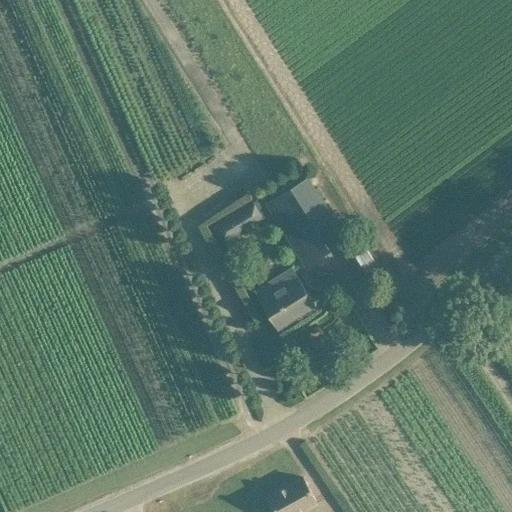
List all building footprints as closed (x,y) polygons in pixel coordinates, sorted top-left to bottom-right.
[(307,160),(219,0),(176,0),(175,1),(271,179),(307,160)] [(356,233),(346,239),(336,222),(306,175),(266,202),(294,248),(305,265),(340,243),(365,284),(382,273),(356,233)] [(230,237),(264,216),(253,200),(211,227),(227,253),(238,246),(235,240),(233,242),(230,237)] [(316,305),(306,288),(292,265),(254,289),(278,329),(316,305)] [(268,496),(277,511),(320,511),(316,503),(318,502),(304,477),(268,496)]
